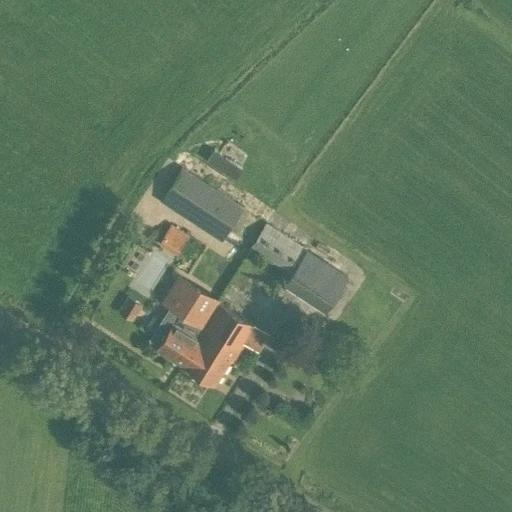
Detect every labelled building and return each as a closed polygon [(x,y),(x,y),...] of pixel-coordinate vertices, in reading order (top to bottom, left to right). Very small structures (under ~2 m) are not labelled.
[(221,241),(242,207),(181,167),(159,201),(221,241)] [(158,241),(181,254),(192,236),(169,222),(158,241)] [(306,249),(265,223),(250,247),(290,273),(283,283),(325,311),(347,276),(306,249)] [(159,349),(182,363),(198,337),(196,336),(202,326),(217,301),(184,281),(169,306),(181,313),(172,328),(163,323),(152,341),(161,346),(159,349)] [(132,319),(141,304),(127,295),(117,310),(132,319)] [(198,337),(182,363),(214,383),(251,322),(217,301),(202,326),(196,336),(198,337)]
